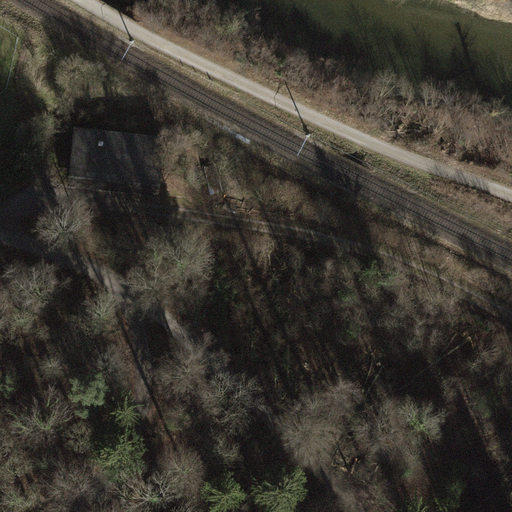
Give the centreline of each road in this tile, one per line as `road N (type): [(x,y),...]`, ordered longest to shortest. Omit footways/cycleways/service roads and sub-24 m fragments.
road 1 (track): [(511,318),(396,263),(317,237),(108,204),(0,217)]
road 2 (track): [(86,0),(150,39),(374,145),(511,197)]
road 3 (track): [(118,284),(177,331),(359,511)]
road 4 (track): [(118,284),(145,352),(140,416),(119,464),(58,511)]
road 5 (track): [(0,236),(65,253),(118,284)]
